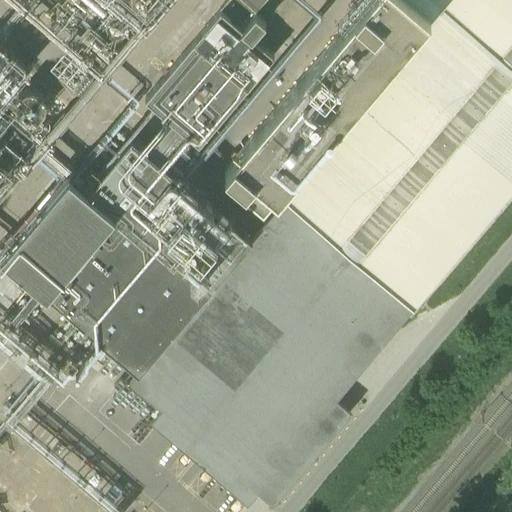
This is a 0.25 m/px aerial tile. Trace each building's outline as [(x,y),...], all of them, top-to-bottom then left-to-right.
[(71,184),(200,293),(250,232),(168,162),(190,136),(199,144),(274,55),(253,37),(266,22),(255,13),(266,0),(227,0),(145,98),(172,120),(150,147),(122,123),(71,184)] [(492,215),(498,207),(511,191),(511,82),(431,15),(412,0),(368,0),(236,155),(281,194),(413,306),(414,306),(492,215)] [(511,0),(412,0),(431,15),(511,82),(511,0)] [(33,87),(30,86),(27,87),(26,87),(24,88),(22,89),(19,91),(18,92),(17,93),(16,95),(15,96),(15,98),(14,99),(14,101),(14,104),(15,105),(15,108),(17,110),(17,112),(19,113),(20,114),(21,115),(22,116),(25,117),(27,117),(28,118),(30,118),(33,117),(35,117),(37,116),(38,115),(39,114),(41,113),(42,112),(43,111),(44,109),(44,108),(45,105),(45,104),(45,102),(45,100),(45,99),(45,97),(44,95),(43,94),(42,92),(41,91),(40,90),(39,89),(37,88),(36,88),(34,87),(33,87)] [(200,293),(71,184),(64,177),(0,254),(0,256),(59,305),(66,311),(138,370),(200,293)] [(260,486),(408,313),(413,306),(281,194),(250,232),(200,293),(138,370),(130,380),(260,486)] [(502,211),(498,207),(492,215),(496,218),(502,211)] [(414,306),(413,306),(408,313),(411,316),(417,308),(414,306)]
